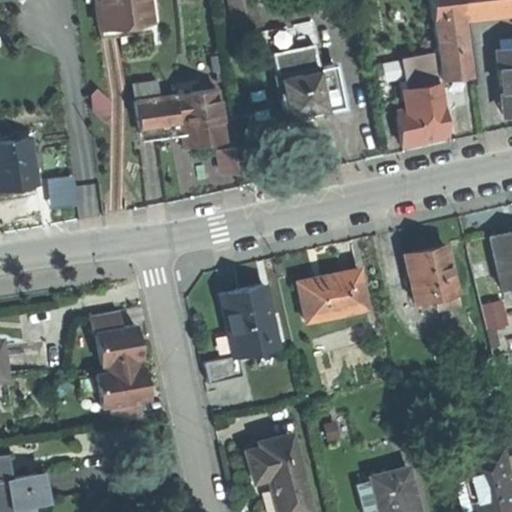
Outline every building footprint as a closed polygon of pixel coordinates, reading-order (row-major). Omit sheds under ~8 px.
[(95,0),(98,25),(150,18),(148,0),(95,0)] [(155,0),(148,0),(150,18),(98,25),(100,39),(127,36),(160,32),(155,0)] [(225,0),(228,12),(254,6),(252,0),(225,0)] [(433,0),(436,18),(438,17),(469,20),(467,0),(433,0)] [(488,0),(467,0),(469,20),(490,18),(488,0)] [(511,0),(488,0),(490,18),(511,17),(511,0)] [(232,32),(258,27),(254,6),(228,12),(232,32)] [(460,81),(478,79),(469,20),(438,17),(448,82),(460,81)] [(281,55),(284,73),(299,70),(301,77),(328,71),(322,46),(281,55)] [(511,47),(501,48),(508,119),(511,118),(511,47)] [(408,60),(413,92),(445,85),(441,55),(408,60)] [(284,73),(295,121),(323,115),(353,109),(344,68),(328,71),(301,77),(299,70),(284,73)] [(432,143),(452,139),(445,85),(413,92),(416,111),(403,114),(408,148),(432,143)] [(181,130),(183,146),(203,143),(222,141),(215,90),(176,96),(181,130)] [(140,136),(181,130),(176,96),(135,101),(140,136)] [(0,188),(15,187),(36,184),(33,166),(40,165),(38,152),(31,153),(29,137),(0,141),(0,188)] [(511,234),(498,238),(510,292),(511,291),(511,234)] [(431,252),(411,256),(421,304),(444,299),(446,310),(464,306),(451,247),(431,252)] [(332,276),(305,282),(313,320),(373,308),(365,270),(332,276)] [(239,293),(219,298),(232,357),(240,355),(277,346),(263,288),(239,293)] [(511,323),(507,303),(488,306),(493,331),(511,326),(511,323)] [(105,372),(139,367),(138,360),(140,360),(139,350),(137,341),(135,342),(133,334),(136,333),(135,326),(121,328),(118,312),(90,316),(93,334),(95,333),(101,367),(104,367),(105,372)] [(0,381),(12,379),(9,360),(7,342),(0,342),(0,381)] [(245,376),(240,355),(232,357),(205,363),(210,384),(245,376)] [(143,366),(139,367),(105,372),(95,374),(100,408),(109,407),(112,421),(140,417),(138,402),(149,401),(147,392),(146,383),(143,384),(141,374),(144,373),(143,366)] [(264,448),(252,451),(255,465),(258,480),(272,477),(279,511),(310,511),(294,436),(262,443),(264,448)] [(474,511),(504,511),(511,510),(511,491),(501,450),(461,461),(466,480),(474,511)] [(0,511),(39,511),(39,505),(54,503),(53,490),(51,474),(15,478),(12,455),(0,456),(0,511)] [(378,511),(418,511),(407,468),(370,477),(371,482),(378,511)] [(459,511),(474,511),(466,480),(452,484),(459,511)] [(362,511),(378,511),(371,482),(356,486),(362,511)]
